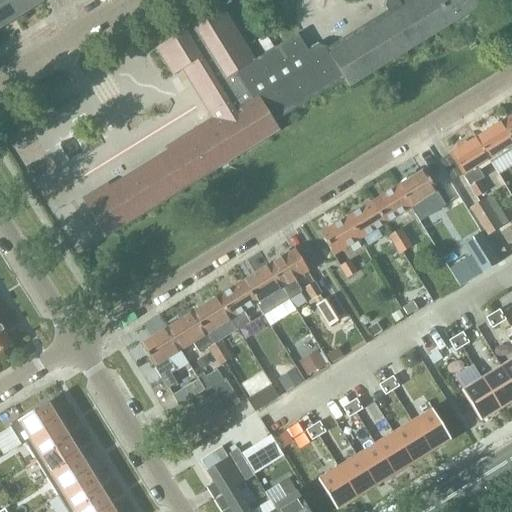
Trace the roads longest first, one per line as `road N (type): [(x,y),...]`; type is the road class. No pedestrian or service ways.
road 1 (residential): [(75,345),(511,74)]
road 2 (residential): [(180,511),(75,345)]
road 3 (residential): [(0,80),(130,0)]
road 4 (residential): [(75,345),(0,222)]
